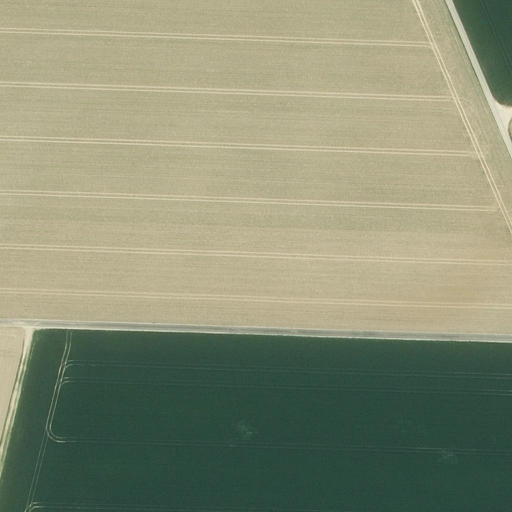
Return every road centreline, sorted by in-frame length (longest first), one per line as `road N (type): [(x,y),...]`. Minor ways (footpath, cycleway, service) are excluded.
road 1 (track): [(0,322),(511,339)]
road 2 (track): [(511,149),(448,0)]
road 3 (track): [(0,449),(31,323)]
